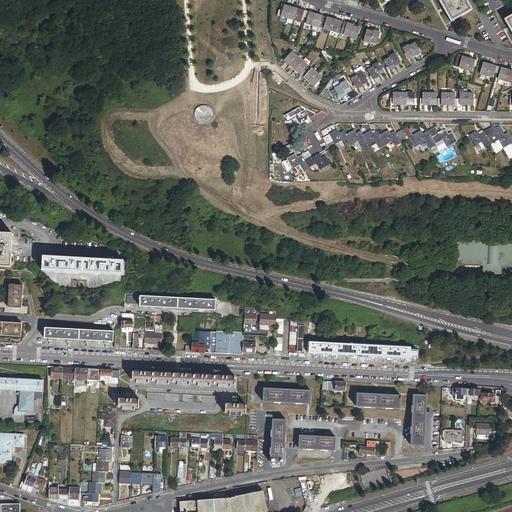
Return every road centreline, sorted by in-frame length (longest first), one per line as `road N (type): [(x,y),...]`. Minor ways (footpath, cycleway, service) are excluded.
road 1 (secondary): [(25,354),(397,374)]
road 2 (residential): [(167,496),(280,471),(474,453)]
road 3 (tertiary): [(333,292),(151,247),(69,200)]
road 4 (residential): [(25,354),(51,319),(87,320),(114,309),(222,312)]
road 5 (tertiary): [(511,464),(341,511)]
road 6 (residential): [(511,118),(343,112)]
road 7 (tertiary): [(357,298),(511,342)]
road 8 (tertiary): [(511,335),(357,298)]
road 9 (residential): [(459,42),(343,112)]
road 10 (residential): [(0,223),(41,233),(56,249),(118,253)]
road 11 (unknown): [(393,511),(511,474)]
